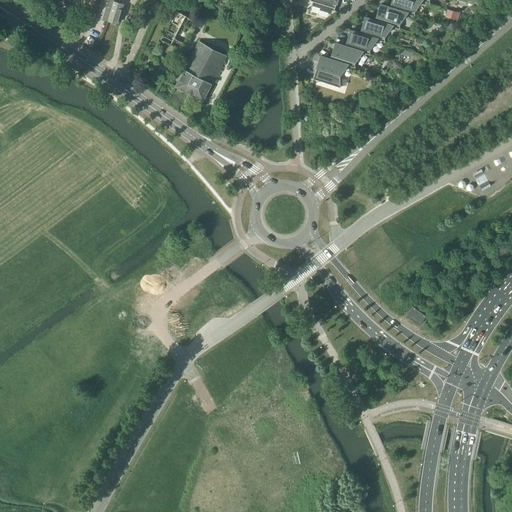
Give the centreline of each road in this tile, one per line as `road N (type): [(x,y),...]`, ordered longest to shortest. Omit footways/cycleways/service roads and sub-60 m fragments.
road 1 (tertiary): [(307,196),(511,20)]
road 2 (tertiary): [(298,244),(358,317),(452,382)]
road 3 (tertiary): [(266,192),(117,84)]
road 4 (tertiary): [(432,349),(373,306),(310,234)]
road 5 (unknown): [(383,213),(409,234),(442,238),(511,191)]
road 6 (tertiary): [(117,84),(0,10)]
road 7 (secondary): [(452,382),(431,452),(427,511)]
road 8 (unclassified): [(211,267),(159,308),(155,326),(183,363)]
road 9 (secondary): [(458,511),(466,428),(481,385)]
